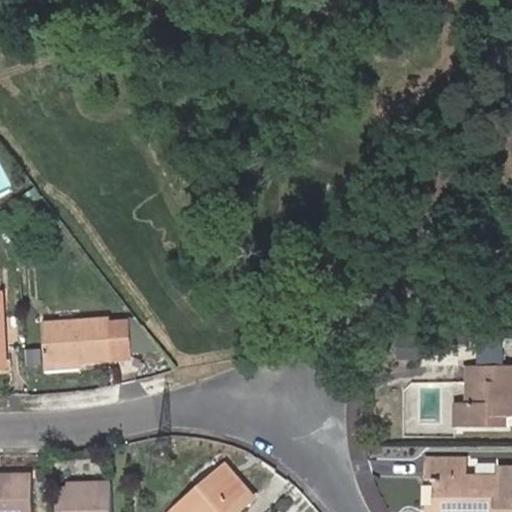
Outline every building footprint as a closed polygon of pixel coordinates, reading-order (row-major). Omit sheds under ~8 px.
[(39,357),(71,355),(107,354),(104,315),(36,318),(39,357)] [(485,418),(511,417),(511,369),(463,369),(464,401),(450,402),(450,426),(484,426),(485,418)] [(434,511),(511,511),(511,483),(494,483),(494,475),(462,475),(462,459),(424,460),(425,477),(429,477),(430,482),(434,483),(434,511)] [(224,460),(198,481),(201,486),(228,465),(224,460)] [(201,486),(198,481),(171,503),(178,511),(230,511),(252,494),(228,465),(201,486)] [(0,511),(27,511),(27,470),(0,468),(0,511)] [(494,483),(511,483),(511,468),(494,468),(494,475),(494,483)] [(92,485),(65,484),(53,484),(52,511),(108,511),(108,477),(91,477),(92,485)]
